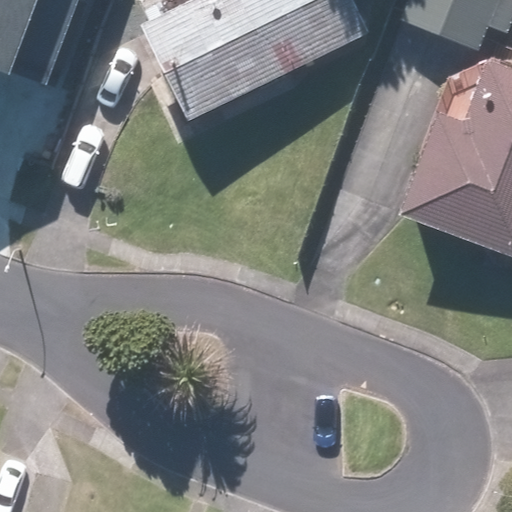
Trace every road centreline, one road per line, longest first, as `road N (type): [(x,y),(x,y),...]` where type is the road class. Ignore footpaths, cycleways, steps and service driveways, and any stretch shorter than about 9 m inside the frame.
road 1 (residential): [(37,308),(170,300),(428,393),(447,429),(432,485),(416,506),(390,511)]
road 2 (residential): [(362,511),(200,461),(116,408),(45,327)]
